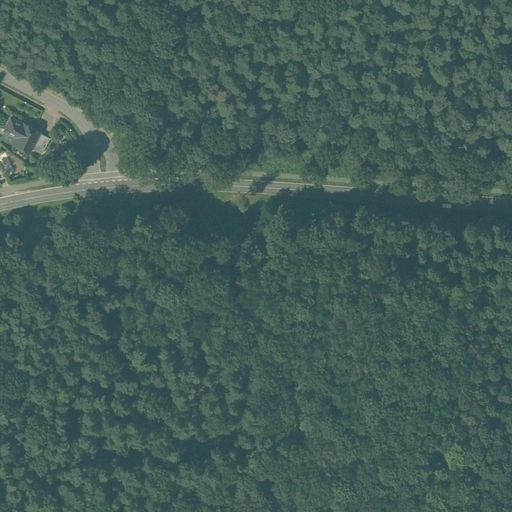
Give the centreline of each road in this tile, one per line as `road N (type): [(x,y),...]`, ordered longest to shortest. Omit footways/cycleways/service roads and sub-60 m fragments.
road 1 (track): [(511,34),(446,61),(131,123),(120,172)]
road 2 (secondary): [(102,189),(211,186),(511,206)]
road 3 (unknown): [(315,511),(291,440),(190,251),(181,185)]
road 4 (unknown): [(180,113),(215,129),(511,160)]
road 5 (residential): [(0,78),(84,123),(98,139),(102,189)]
road 6 (unknown): [(131,123),(0,53)]
road 7 (track): [(190,0),(131,123)]
